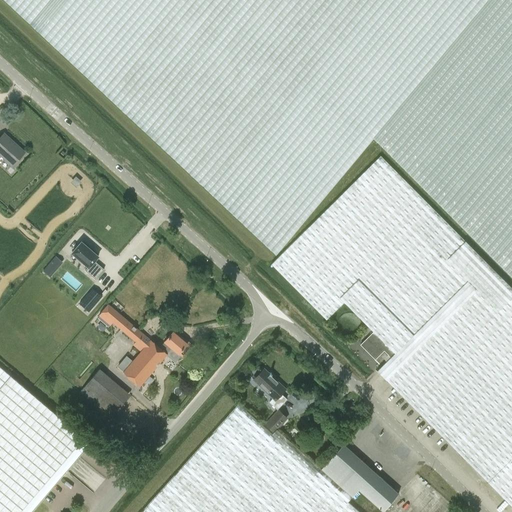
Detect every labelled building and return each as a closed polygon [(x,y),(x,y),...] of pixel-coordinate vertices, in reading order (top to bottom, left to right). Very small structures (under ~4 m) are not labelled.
[(370,143),(489,0),(2,0),(276,256),(370,143)] [(0,157),(1,156),(12,166),(24,152),(3,133),(0,136),(0,157)] [(380,156),(308,228),(270,266),(326,321),(343,303),(373,332),(360,345),(379,364),(388,355),(390,357),(377,371),(430,424),(487,482),(488,482),(511,506),(511,288),(465,241),(464,242),(380,156)] [(98,256),(81,242),(72,253),(89,267),(85,270),(96,279),(104,269),(94,261),(98,256)] [(122,282),(146,256),(137,247),(112,273),(122,282)] [(102,296),(93,288),(79,304),(89,312),(102,296)] [(166,354),(165,353),(171,347),(183,357),(193,346),(181,335),(179,337),(173,332),(165,341),(165,342),(160,348),(151,341),(150,341),(107,305),(98,315),(110,325),(113,323),(135,342),(133,343),(142,350),(123,372),(140,386),(166,354)] [(359,328),(359,327),(358,325),(358,323),(357,321),(355,319),(353,317),(351,316),(349,315),(347,315),(345,315),(342,316),(340,317),(338,318),(337,319),(335,322),(334,324),(334,327),(334,329),(335,332),(336,334),(337,336),(341,338),(345,339),(348,339),(351,339),(354,336),(356,334),(358,332),(359,328)] [(48,407),(0,366),(0,511),(30,511),(90,443),(48,407)] [(130,394),(101,368),(82,390),(110,415),(130,394)] [(265,370),(255,380),(274,399),(280,393),(279,392),(283,388),(284,389),(284,388),(277,382),(275,384),(268,377),(270,375),(271,375),(271,373),(268,373),(265,370)] [(398,493),(344,444),(343,444),(320,469),(278,430),(288,418),(278,409),(265,424),(266,425),(265,427),(239,404),(182,467),(141,511),(359,511),(348,502),(352,497),(359,490),(382,511),(398,493)]
